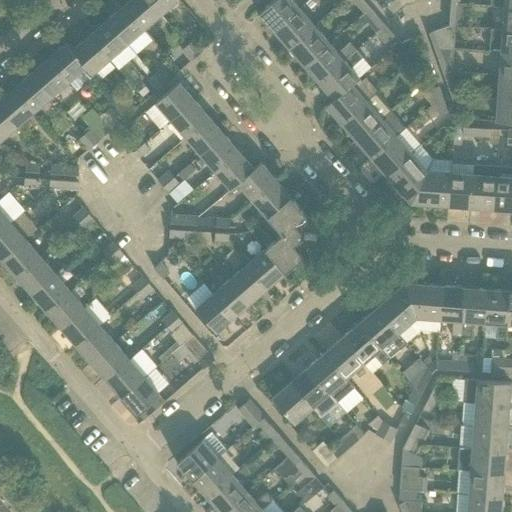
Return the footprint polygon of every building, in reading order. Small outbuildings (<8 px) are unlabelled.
[(148,0),(129,0),(124,5),(144,29),(161,14),(148,0)] [(148,0),(161,14),(176,0),(148,0)] [(272,0),(258,13),(273,30),(298,9),(290,0),(272,0)] [(364,13),(369,19),(375,14),(364,1),(358,6),(364,13)] [(449,17),(448,26),(468,28),(470,4),(462,4),(458,3),(450,3),(449,17)] [(124,5),(106,20),(127,43),(144,29),(124,5)] [(503,7),(502,29),(511,30),(511,7),(504,7),(503,7)] [(273,30),(288,48),(313,26),(298,9),(273,30)] [(364,13),(358,19),(364,26),(367,23),(375,33),(385,25),(375,14),(369,19),(364,13)] [(106,20),(89,35),(110,58),(127,43),(106,20)] [(393,35),(385,25),(375,33),(384,43),(393,35)] [(288,48),(303,65),(328,43),(313,26),(288,48)] [(435,30),(428,33),(434,50),(442,48),(453,49),(454,49),(455,36),(446,35),(444,27),(435,30)] [(490,29),(488,51),(500,52),(511,52),(511,30),(502,29),(490,29)] [(89,35),(72,50),(86,66),(85,67),(91,74),(110,58),(89,35)] [(413,38),(417,51),(425,48),(420,36),(413,38)] [(193,40),(187,45),(197,55),(202,51),(193,40)] [(66,43),(48,58),(68,81),(85,67),(86,66),(72,50),(66,43)] [(303,65),(318,82),(356,50),(350,43),(337,54),(328,43),(303,65)] [(197,55),(187,45),(181,50),(191,61),(197,55)] [(425,48),(417,51),(422,64),(429,62),(425,48)] [(442,48),(434,50),(437,59),(441,72),(452,72),(453,49),(442,48)] [(318,82),(332,99),(333,99),(351,84),(351,85),(358,78),(350,69),(363,58),(356,50),(318,82)] [(511,52),(500,52),(499,75),(511,75),(511,52)] [(48,58),(31,73),(51,96),(68,81),(48,58)] [(159,69),(153,74),(163,85),(168,80),(159,69)] [(452,72),(441,72),(450,96),(459,93),(452,72)] [(31,73),(14,87),(34,111),(51,96),(31,73)] [(163,85),(153,74),(147,80),(156,90),(163,85)] [(325,105),(341,123),(366,102),(376,93),(378,91),(364,74),(358,78),(351,85),(351,84),(333,99),(332,99),(325,105)] [(511,75),(499,75),(497,98),(511,98),(511,75)] [(154,102),(170,119),(193,99),(178,82),(154,102)] [(438,87),(431,89),(435,101),(443,99),(439,86),(438,87)] [(14,87),(0,99),(0,105),(17,126),(34,111),(14,87)] [(341,123),(356,140),(381,119),(391,110),(376,93),(366,102),(341,123)] [(459,93),(450,96),(455,110),(464,106),(459,93)] [(511,98),(497,98),(495,121),(511,122),(511,98)] [(170,119),(184,136),(208,116),(193,99),(170,119)] [(443,99),(435,101),(440,116),(447,113),(443,99)] [(124,100),(118,105),(128,116),(133,111),(124,100)] [(0,105),(0,140),(17,126),(0,105)] [(128,116),(118,105),(112,111),(122,121),(128,116)] [(356,140),(370,157),(396,136),(405,127),(391,110),(381,119),(356,140)] [(184,136),(199,153),(222,133),(208,116),(184,136)] [(463,128),(462,136),(475,137),(476,129),(463,128)] [(89,129),(84,134),(93,145),(99,140),(89,129)] [(476,129),(475,137),(490,138),(490,130),(476,129)] [(199,153),(214,170),(237,150),(222,133),(199,153)] [(93,145),(84,134),(78,139),(87,150),(93,145)] [(370,157),(385,175),(411,153),(396,136),(370,157)] [(127,146),(132,152),(143,142),(138,137),(127,146)] [(143,142),(132,152),(138,158),(148,149),(143,142)] [(410,203),(426,171),(432,159),(420,145),(411,153),(385,175),(410,203)] [(230,190),(237,184),(238,183),(236,181),(252,168),(237,150),(214,170),(230,190)] [(410,203),(448,206),(450,173),(451,161),(432,159),(426,171),(410,203)] [(237,184),(254,203),(278,183),(259,161),(252,168),(236,181),(238,183),(237,184)] [(190,163),(177,174),(183,181),(196,171),(190,163)] [(26,164),(25,172),(39,173),(39,165),(26,164)] [(473,176),(470,207),(493,209),(495,176),(496,166),(473,165),(473,175),(473,176)] [(50,174),(77,176),(78,168),(50,166),(50,174)] [(495,176),(493,209),(511,210),(511,167),(496,166),(495,176)] [(157,181),(162,186),(173,176),(168,171),(157,181)] [(448,206),(470,208),(473,175),(450,173),(448,206)] [(173,176),(162,186),(167,192),(178,183),(173,176)] [(24,178),(24,186),(38,187),(38,179),(24,178)] [(49,188),(76,190),(77,182),(49,180),(49,188)] [(254,203),(272,224),(296,204),(278,183),(254,203)] [(0,201),(0,231),(10,223),(10,222),(19,214),(5,197),(0,201)] [(281,234),(263,249),(283,273),(304,255),(315,245),(316,240),(316,233),(317,227),(308,217),(296,204),(272,224),(281,234)] [(72,218),(78,224),(89,215),(83,208),(72,218)] [(89,215),(78,224),(83,230),(93,220),(89,215)] [(170,215),(169,223),(197,225),(197,217),(170,215)] [(215,218),(214,226),(229,227),(230,219),(215,218)] [(0,231),(0,257),(2,260),(25,240),(10,223),(0,231)] [(168,237),(168,239),(195,241),(196,239),(196,232),(168,230),(168,237)] [(213,242),(228,243),(229,234),(214,234),(213,242)] [(2,260),(17,277),(40,257),(25,240),(2,260)] [(102,252),(108,259),(119,249),(113,243),(102,252)] [(119,249),(108,259),(112,264),(123,255),(119,249)] [(263,249),(247,264),(267,287),(283,273),(263,249)] [(17,277),(32,294),(55,274),(40,257),(17,277)] [(153,268),(163,280),(169,274),(159,262),(153,268)] [(247,264),(229,279),(250,302),(267,287),(247,264)] [(32,294),(46,312),(70,291),(55,274),(32,294)] [(132,286),(137,293),(148,283),(143,277),(132,286)] [(229,279),(212,293),(232,317),(250,302),(229,279)] [(148,283),(137,293),(142,298),(153,289),(148,283)] [(404,283),(376,307),(397,333),(406,343),(420,331),(415,317),(404,283)] [(442,286),(404,283),(415,317),(439,319),(442,286)] [(442,286),(439,319),(452,320),(450,337),(461,337),(462,324),(465,287),(463,287),(442,286)] [(462,324),(461,337),(471,338),(472,321),(485,322),(487,289),(465,287),(462,324)] [(487,289),(485,322),(497,323),(496,340),(506,340),(507,324),(510,291),(487,289)] [(46,312),(61,329),(85,308),(70,291),(46,312)] [(232,317),(212,293),(195,309),(215,332),(232,317)] [(376,307),(358,322),(389,358),(407,344),(406,343),(397,333),(376,307)] [(61,329),(76,346),(99,326),(85,308),(61,329)] [(162,321),(167,327),(178,318),(172,311),(162,321)] [(178,318),(167,327),(172,333),(183,323),(178,318)] [(358,322),(341,337),(363,363),(374,353),(383,364),(389,358),(358,322)] [(76,346),(91,363),(114,343),(99,326),(76,346)] [(341,337),(324,352),(346,377),(363,363),(341,337)] [(176,342),(158,358),(161,362),(179,347),(176,342)] [(91,363),(106,380),(129,360),(114,343),(91,363)] [(129,360),(106,380),(110,385),(120,397),(144,377),(156,367),(141,349),(129,360)] [(324,352),(307,367),(337,402),(354,387),(346,377),(324,352)] [(214,359),(209,353),(198,363),(203,369),(214,359)] [(490,373),(497,374),(498,359),(491,358),(490,373)] [(511,360),(498,359),(497,374),(511,374),(511,360)] [(435,370),(458,371),(459,361),(435,360),(435,370)] [(459,361),(458,371),(471,372),(472,362),(459,361)] [(424,365),(407,379),(413,386),(414,388),(414,389),(416,390),(417,391),(422,393),(423,391),(431,374),(429,370),(428,369),(424,365)] [(307,367),(289,382),(311,407),(320,417),(337,402),(307,367)] [(144,377),(120,397),(136,415),(159,395),(144,377)] [(453,380),(452,399),(463,399),(463,381),(453,380)] [(464,380),(463,402),(508,405),(510,383),(464,380)] [(311,407),(289,382),(271,397),(293,423),(311,407)] [(435,384),(429,397),(436,401),(443,388),(435,384)] [(404,401),(401,407),(405,412),(410,414),(411,415),(415,406),(416,405),(422,393),(417,391),(416,390),(414,389),(409,399),(408,401),(407,402),(404,401)] [(436,401),(429,397),(422,409),(430,413),(436,401)] [(248,400),(237,409),(252,427),(263,417),(248,400)] [(463,402),(461,425),(506,428),(508,405),(463,402)] [(377,416),(367,425),(378,431),(376,435),(383,438),(389,425),(383,422),(382,423),(377,416)] [(263,429),(272,440),(278,434),(269,424),(263,429)] [(414,424),(408,436),(415,439),(423,443),(429,431),(421,427),(414,424)] [(389,425),(383,438),(389,442),(396,429),(389,425)] [(461,425),(459,447),(505,451),(506,428),(461,425)] [(176,462),(191,480),(217,458),(226,450),(211,432),(176,462)] [(272,440),(287,457),(293,451),(278,434),(272,440)] [(352,434),(342,443),(347,449),(357,440),(352,434)] [(402,448),(400,466),(408,467),(409,452),(416,456),(423,443),(415,439),(408,436),(402,448)] [(347,449),(342,443),(331,452),(322,441),(311,451),(325,467),(347,449)] [(458,470),(470,471),(503,474),(505,451),(459,447),(458,470)] [(287,457),(274,468),(289,486),(302,474),(308,469),(293,451),(287,457)] [(217,458),(191,480),(206,497),(232,475),(220,461),(218,458),(217,458)] [(399,481),(398,489),(417,490),(418,490),(426,491),(427,478),(419,478),(419,467),(408,467),(400,466),(399,481)] [(308,482),(296,492),(305,503),(324,487),(323,486),(317,479),(308,469),(302,474),(308,482)] [(470,471),(468,494),(501,496),(503,474),(470,471)] [(206,497),(219,511),(223,511),(247,492),(232,475),(206,497)] [(326,495),(335,506),(341,501),(332,490),(326,495)] [(247,492),(223,511),(258,511),(262,509),(272,500),(266,492),(255,501),(247,492)] [(456,511),(500,511),(501,496),(468,494),(458,493),(456,511)] [(262,509),(258,511),(281,511),(272,500),(262,509)] [(335,506),(330,510),(331,511),(348,511),(350,511),(349,510),(342,501),(335,506)] [(397,504),(400,511),(420,511),(421,502),(405,501),(397,504)]
